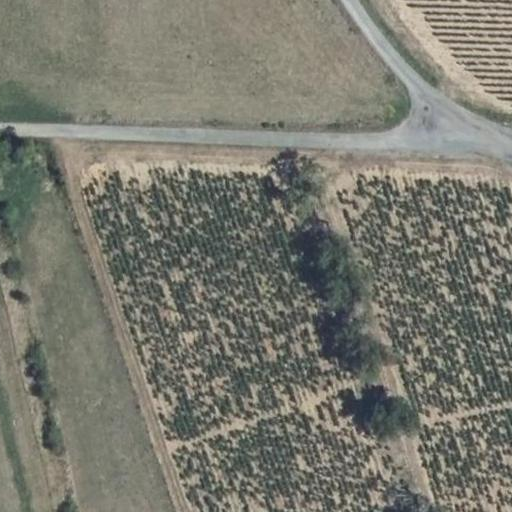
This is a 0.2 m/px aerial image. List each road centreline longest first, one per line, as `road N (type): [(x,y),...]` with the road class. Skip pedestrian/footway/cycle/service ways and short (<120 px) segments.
road 1 (unclassified): [(0,131),(384,140),(470,134)]
road 2 (unclassified): [(470,134),(415,86),(348,0)]
